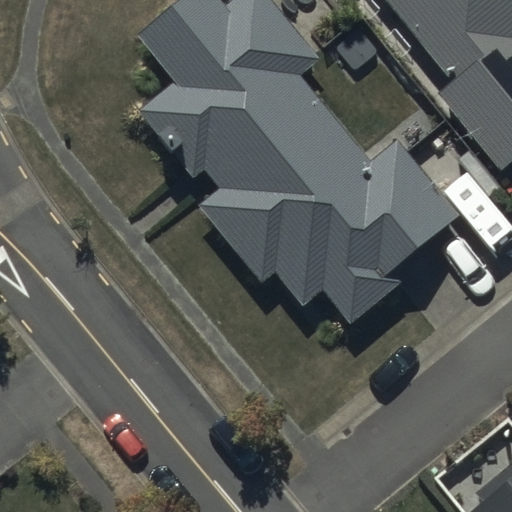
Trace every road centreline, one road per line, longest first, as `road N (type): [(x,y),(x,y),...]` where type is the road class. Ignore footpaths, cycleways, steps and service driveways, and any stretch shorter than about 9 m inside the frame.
road 1 (residential): [(245,511),(0,218)]
road 2 (residential): [(511,337),(297,511)]
